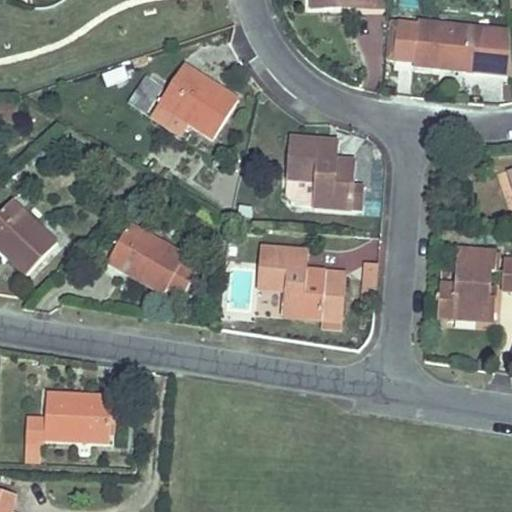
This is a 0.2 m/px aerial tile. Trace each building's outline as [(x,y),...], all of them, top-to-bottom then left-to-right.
[(511,74),(511,62),(510,24),(419,21),(418,69),(447,70),(447,63),(468,64),(468,72),(511,74)] [(188,64),(164,108),(219,137),(241,96),(223,85),(220,90),(200,79),(204,73),(188,64)] [(0,124),(18,120),(14,103),(0,106),(0,124)] [(296,135),(292,177),(320,181),(317,207),(367,213),(369,189),(356,187),(359,161),(342,159),(343,140),(296,135)] [(14,206),(0,221),(0,245),(2,244),(18,257),(13,264),(30,279),(60,245),(14,206)] [(137,226),(115,267),(129,273),(133,266),(154,276),(151,283),(173,294),(176,288),(192,296),(206,268),(191,260),(194,254),(137,226)] [(289,313),(325,315),(328,271),(292,268),(294,246),(268,245),(265,284),(290,285),(289,313)] [(448,286),(446,317),(466,319),(467,310),(487,310),(486,320),(500,321),(500,301),(494,301),(495,276),(502,276),(503,253),(463,252),(461,286),(448,286)] [(328,271),(325,315),(344,316),(347,272),(328,271)] [(33,418),(32,444),(48,445),(49,441),(114,444),(116,396),(100,395),(100,402),(79,401),(80,395),(54,393),(53,419),(33,418)] [(0,511),(13,511),(20,491),(0,484),(0,511)]
